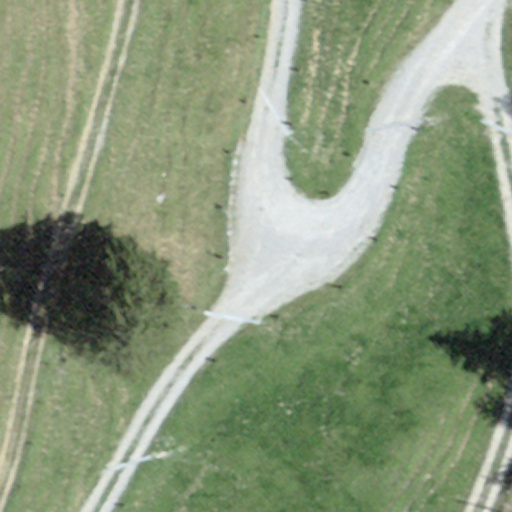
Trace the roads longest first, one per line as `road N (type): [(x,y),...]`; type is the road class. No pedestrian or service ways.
road 1 (track): [(0,495),(129,0)]
road 2 (track): [(295,225),(161,399),(95,511)]
road 3 (track): [(480,0),(408,102),(364,197),(314,228),(295,225)]
road 4 (track): [(295,225),(281,216),(264,173),(285,0)]
road 5 (track): [(481,0),(511,185)]
